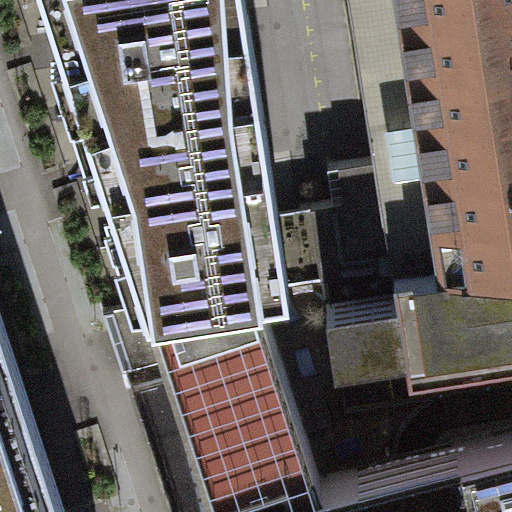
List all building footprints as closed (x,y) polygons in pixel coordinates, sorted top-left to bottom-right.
[(247,0),(50,0),(86,109),(260,82),(247,0)] [(511,0),(354,0),(378,155),(340,161),(346,196),(313,201),(324,272),(511,243),(511,0)] [(260,82),(86,109),(149,300),(260,282),(324,272),(313,201),(279,206),(260,82)] [(410,363),(511,346),(511,243),(324,272),(337,353),(407,343),(410,363)] [(511,511),(511,426),(323,476),(260,282),(149,300),(103,307),(123,368),(167,356),(217,511),(511,511)] [(67,511),(0,306),(0,511),(67,511)]
